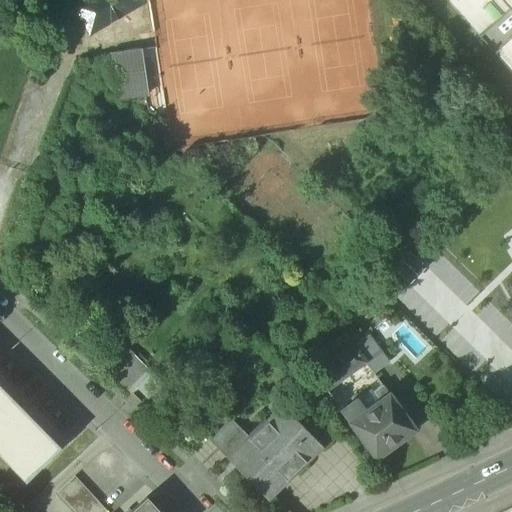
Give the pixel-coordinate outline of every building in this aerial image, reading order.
[(140,0),(86,0),(73,8),(89,35),(91,34),(142,4),(140,0)] [(511,0),(498,0),(511,14),(511,37),(493,55),(511,75),(511,0)] [(141,96),(134,52),(138,51),(138,50),(111,54),(118,100),(145,97),(145,95),(141,96)] [(409,252),(392,269),(409,285),(425,269),(409,252)] [(364,340),(352,329),(344,337),(354,347),(364,340)] [(383,358),(364,340),(354,347),(366,364),(369,368),(383,358)] [(354,347),(299,384),(301,387),(298,392),(304,399),(309,399),(311,402),(366,364),(354,347)] [(0,412),(12,401),(0,388),(0,412)] [(390,396),(366,413),(357,401),(341,412),(375,459),(391,447),(391,449),(402,441),(401,440),(414,430),(405,417),(411,413),(404,404),(398,408),(390,396)] [(12,401),(0,412),(0,458),(22,483),(39,467),(40,468),(50,459),(48,457),(57,449),(12,401)] [(282,414),(253,443),(248,437),(226,458),(263,496),(285,475),(282,472),(299,457),(307,465),(320,452),(305,438),(310,433),(298,421),(293,426),(282,414)] [(231,420),(209,441),(226,458),(248,437),(231,420)] [(106,511),(74,477),(56,493),(73,511),(106,511)] [(158,511),(146,499),(131,511),(158,511)]
